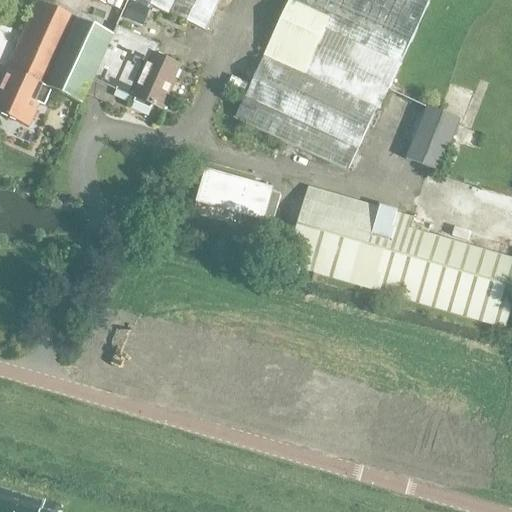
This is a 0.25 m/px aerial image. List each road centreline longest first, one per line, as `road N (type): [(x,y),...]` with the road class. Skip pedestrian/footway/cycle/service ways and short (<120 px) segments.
road 1 (tertiary): [(493,511),(0,369)]
road 2 (unknown): [(245,24),(189,142),(395,203)]
road 3 (unknown): [(46,383),(90,148),(101,135),(189,142)]
